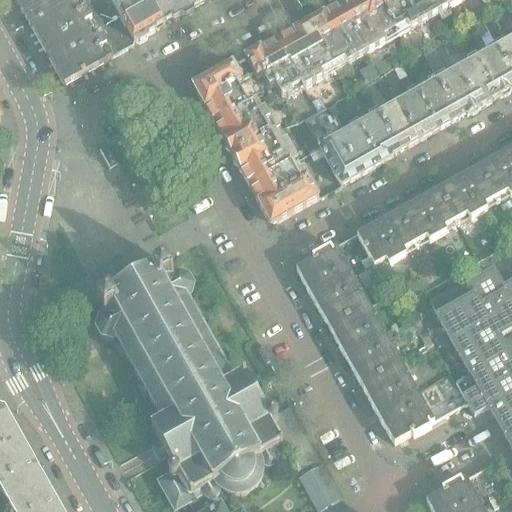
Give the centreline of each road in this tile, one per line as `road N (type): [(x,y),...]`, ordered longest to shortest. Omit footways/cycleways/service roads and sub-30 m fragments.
road 1 (residential): [(259,264),(511,120)]
road 2 (residential): [(388,491),(259,264)]
road 3 (residential): [(259,264),(158,73)]
road 4 (tertiary): [(107,511),(11,344)]
road 5 (tertiary): [(12,283),(39,135)]
road 6 (residential): [(158,73),(288,0)]
road 7 (residential): [(39,135),(158,73)]
